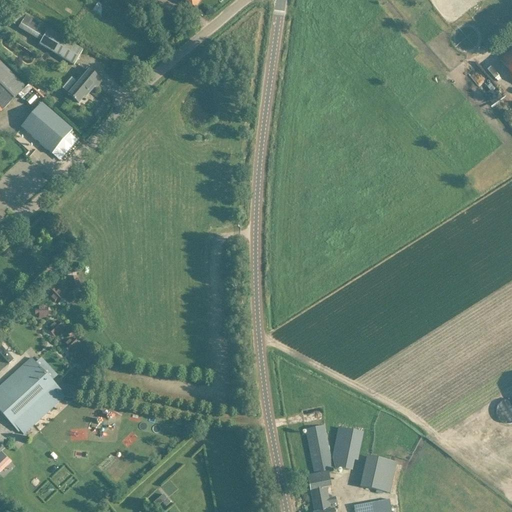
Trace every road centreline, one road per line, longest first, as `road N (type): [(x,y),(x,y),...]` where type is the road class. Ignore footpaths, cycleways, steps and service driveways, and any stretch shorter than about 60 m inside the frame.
road 1 (tertiary): [(284,511),(254,310),(252,214),(279,0)]
road 2 (unclassified): [(0,238),(170,61),(247,0)]
